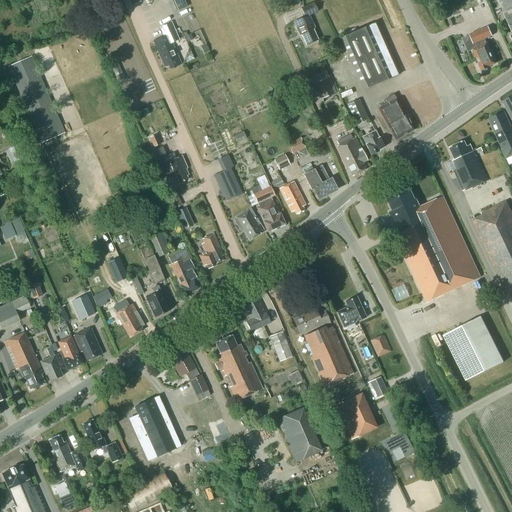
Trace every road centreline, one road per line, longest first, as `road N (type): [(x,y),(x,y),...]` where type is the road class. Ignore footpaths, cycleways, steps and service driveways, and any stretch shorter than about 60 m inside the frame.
road 1 (unclassified): [(486,511),(331,207)]
road 2 (residential): [(268,511),(179,317)]
road 3 (tertiary): [(179,317),(331,207)]
road 4 (tertiary): [(28,424),(179,317)]
road 5 (tertiary): [(331,207),(466,107)]
road 6 (unclassified): [(466,107),(404,0)]
